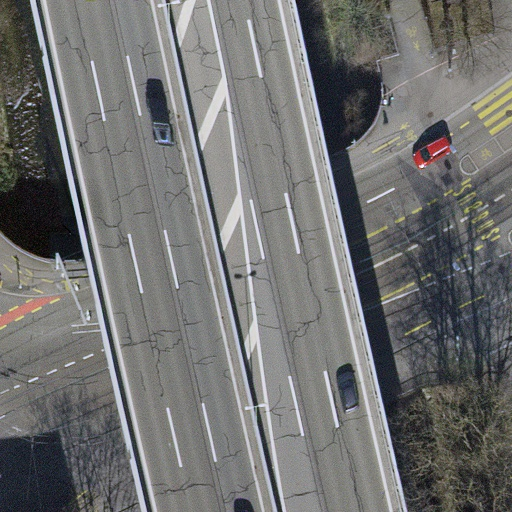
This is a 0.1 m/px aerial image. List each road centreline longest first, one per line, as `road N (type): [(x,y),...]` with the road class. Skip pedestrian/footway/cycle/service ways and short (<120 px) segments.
road 1 (motorway): [(102,0),(211,511)]
road 2 (motorway): [(343,511),(239,0)]
road 3 (secondary): [(0,427),(416,245),(469,214)]
